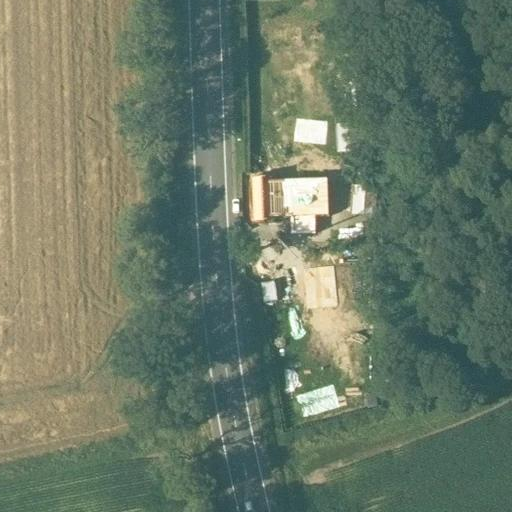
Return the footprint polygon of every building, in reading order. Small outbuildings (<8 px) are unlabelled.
[(276,183),(276,179),(265,179),(252,180),(253,226),(277,225),(277,223),(277,221),(277,208),(277,202),(276,195),(276,183)] [(276,183),(276,195),(277,202),(277,208),(277,221),(291,220),(293,237),(315,236),(315,220),(330,219),(328,182),(276,183)] [(366,189),(353,188),(353,193),(351,216),(365,217),(366,196),(366,189)] [(376,196),(366,196),(365,217),(375,217),(376,196)] [(276,301),(273,283),(262,285),(264,303),(276,301)]
